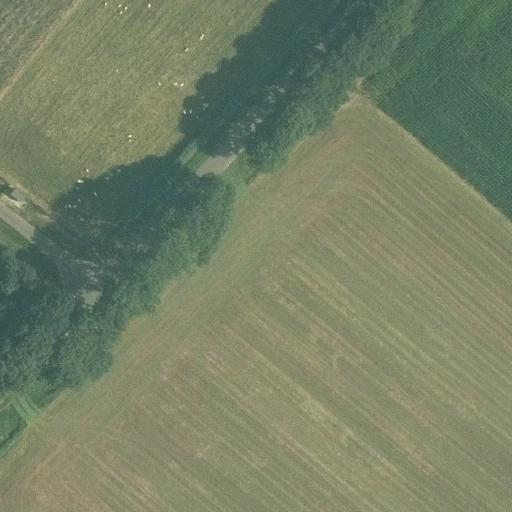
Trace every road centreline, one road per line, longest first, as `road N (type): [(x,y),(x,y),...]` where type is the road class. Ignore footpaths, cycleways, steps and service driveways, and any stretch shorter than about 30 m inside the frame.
road 1 (unclassified): [(93,288),(370,0)]
road 2 (unclassified): [(0,387),(93,288)]
road 3 (unclassified): [(93,288),(0,212)]
